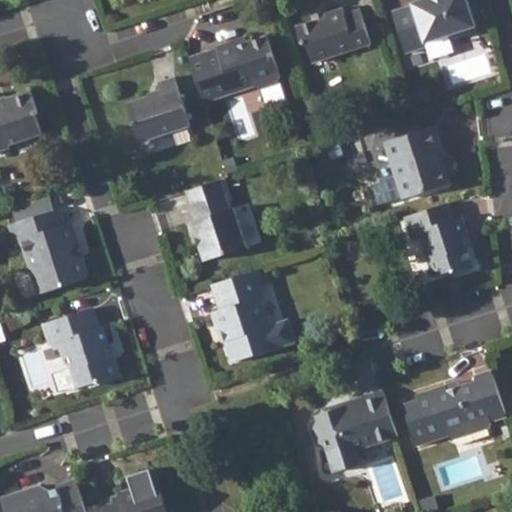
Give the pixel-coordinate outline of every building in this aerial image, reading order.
[(393,12),(405,47),(412,45),(414,50),(426,45),(424,41),(450,33),(454,35),(470,29),(472,25),(476,24),(468,0),(418,0),(412,2),(413,4),(393,12)] [(326,16),(296,25),(302,42),(307,45),(312,61),(371,42),(360,9),(346,13),(344,7),(326,12),(326,16)] [(239,45),(232,41),(217,46),(218,50),(205,53),(219,97),(257,85),(264,87),(279,83),(282,76),(269,36),(248,42),(239,45)] [(162,90),(127,102),(139,140),(191,123),(175,74),(158,81),(162,90)] [(0,151),(11,147),(10,145),(20,141),(44,134),(38,115),(40,114),(32,89),(7,97),(8,100),(0,102),(0,151)] [(423,131),(400,138),(387,142),(405,199),(450,185),(438,150),(445,148),(437,126),(423,131)] [(227,194),(192,204),(197,221),(194,222),(206,261),(248,247),(236,207),(232,209),(227,194)] [(447,203),(404,218),(412,241),(421,239),(433,276),(450,272),(455,276),(474,270),(465,238),(468,237),(463,219),(452,221),(447,203)] [(58,211),(9,226),(16,246),(23,245),(40,295),(84,282),(88,273),(85,260),(77,257),(75,253),(73,245),(79,243),(73,224),(71,224),(66,226),(63,227),(58,211)] [(268,267),(213,284),(220,307),(212,310),(218,330),(223,329),(232,361),(276,347),(260,296),(264,295),(260,282),(258,277),(271,273),(268,267)] [(93,311),(47,325),(53,345),(55,352),(61,351),(66,368),(73,371),(79,390),(88,387),(98,384),(102,386),(121,380),(115,360),(107,356),(104,347),(109,346),(103,327),(99,329),(93,311)] [(447,390),(419,399),(404,404),(405,408),(406,410),(417,444),(450,434),(451,436),(454,438),(456,437),(490,427),(492,424),(490,421),(507,415),(507,414),(492,369),(475,375),(477,381),(459,386),(457,381),(445,385),(447,390)] [(398,434),(382,389),(360,397),(362,402),(340,410),(338,406),(317,413),(319,419),(314,428),(317,439),(326,443),(335,470),(359,462),(354,449),(398,434)] [(86,511),(75,479),(56,485),(57,488),(48,491),(39,486),(0,499),(0,500),(3,511),(86,511)] [(153,485),(99,502),(102,511),(167,511),(165,504),(159,502),(153,485)]
